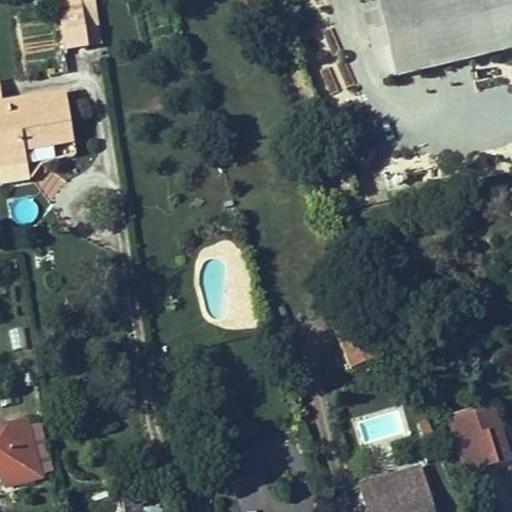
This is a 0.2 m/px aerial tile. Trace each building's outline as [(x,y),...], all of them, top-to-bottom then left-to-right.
[(90,44),(82,0),(59,0),(67,50),(90,47),(90,44)] [(103,42),(96,0),(82,0),(90,44),(103,42)] [(511,52),(511,0),(398,0),(368,7),(387,82),(511,52)] [(6,102),(2,84),(0,84),(0,167),(25,164),(23,150),(76,140),(69,94),(6,102)] [(348,263),(316,275),(322,293),(356,280),(348,263)] [(296,281),(264,291),(275,324),(307,314),(296,281)] [(364,301),(336,315),(357,371),(387,359),(364,301)] [(233,405),(204,415),(212,439),(241,430),(233,405)] [(451,418),(457,437),(499,425),(493,405),(451,418)] [(499,425),(457,437),(468,467),(508,454),(499,425)] [(27,469),(31,493),(46,490),(36,434),(0,442),(0,473),(4,473),(27,469)] [(433,511),(419,462),(359,481),(368,511),(433,511)] [(31,493),(27,469),(4,473),(9,498),(31,493)]
